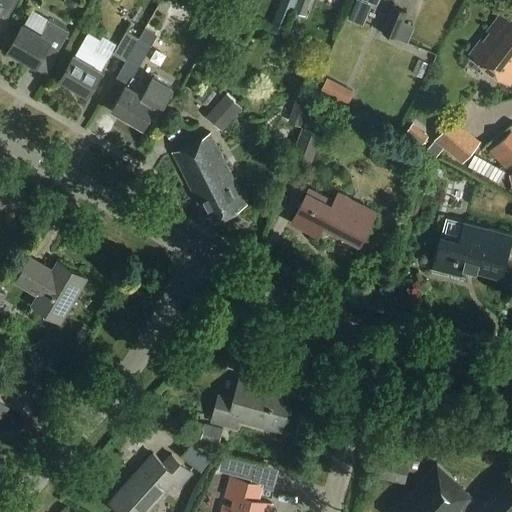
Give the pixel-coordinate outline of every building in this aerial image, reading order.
[(18,0),(0,0),(0,15),(6,19),(18,0)] [(281,0),(272,27),(285,32),(293,12),(306,16),(311,0),(281,0)] [(211,4),(204,17),(215,22),(221,9),(211,4)] [(415,26),(404,22),(408,12),(393,6),(382,32),(396,39),(397,38),(408,43),(415,26)] [(511,80),(511,11),(506,7),(470,54),(510,84),(511,80)] [(69,31),(49,19),(41,34),(23,23),(8,49),(36,65),(44,51),(54,57),(69,31)] [(153,76),(142,94),(127,86),(151,45),(156,36),(143,30),(139,38),(125,61),(113,82),(124,88),(112,110),(143,128),(156,103),(162,106),(173,88),(153,76)] [(87,95),(101,70),(108,58),(95,50),(101,39),(88,31),(74,55),(74,54),(60,79),(87,95)] [(139,38),(132,34),(126,31),(113,54),(125,61),(139,38)] [(31,100),(44,74),(34,69),(22,95),(31,100)] [(327,77),(320,91),(348,105),(355,92),(327,77)] [(227,93),(207,116),(223,130),(243,107),(227,93)] [(308,110),(312,99),(298,95),(294,105),(308,110)] [(452,118),(434,141),(462,164),(481,142),(452,118)] [(307,119),(290,162),(308,169),(325,126),(307,119)] [(511,131),(494,147),(511,166),(511,164),(511,131)] [(216,220),(248,203),(211,133),(174,152),(209,218),(214,215),(216,220)] [(499,184),(506,172),(476,155),(469,167),(499,184)] [(359,247),(377,212),(339,193),(334,202),(309,189),(291,224),(317,237),(321,228),(359,247)] [(511,236),(511,232),(464,220),(460,238),(441,233),(432,267),(462,275),(464,268),(502,277),(511,236)] [(53,271),(30,258),(16,281),(38,295),(32,305),(60,322),(85,279),(58,262),(53,271)] [(293,393),(240,379),(235,398),(220,394),(213,422),(238,428),(240,420),(282,432),(293,393)] [(0,418),(11,406),(0,396),(0,418)] [(201,441),(219,445),(222,429),(204,424),(201,441)] [(415,475),(416,448),(378,447),(378,474),(415,475)] [(119,511),(146,511),(173,482),(180,488),(193,473),(172,455),(164,463),(154,454),(139,471),(141,473),(112,505),(119,511)] [(223,455),(219,470),(252,478),(256,463),(223,455)] [(511,511),(511,478),(501,489),(496,484),(478,503),(438,464),(392,511),(458,511),(461,509),(463,511),(511,511)] [(220,511),(270,511),(272,503),(259,500),(263,485),(233,477),(228,496),(236,498),(233,507),(223,504),(220,511)]
